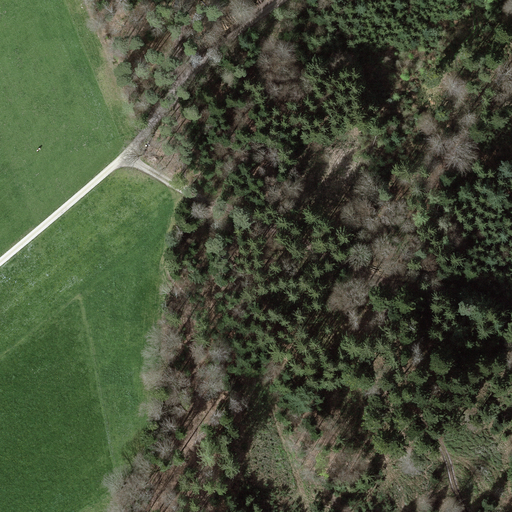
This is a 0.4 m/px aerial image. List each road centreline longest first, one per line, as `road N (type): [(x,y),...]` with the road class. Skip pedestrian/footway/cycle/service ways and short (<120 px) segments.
road 1 (track): [(511,302),(384,279),(225,211),(124,153)]
road 2 (track): [(282,0),(175,93),(115,164),(0,260)]
